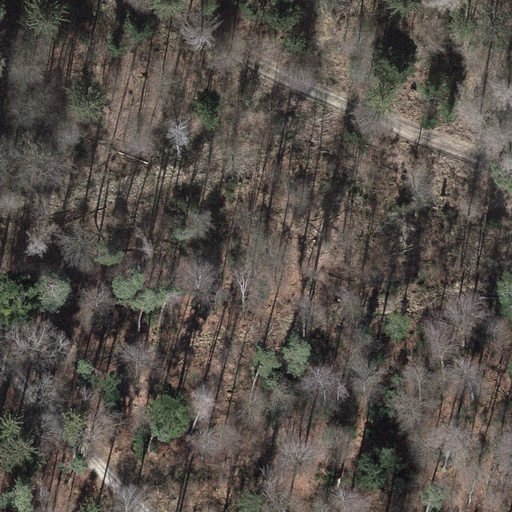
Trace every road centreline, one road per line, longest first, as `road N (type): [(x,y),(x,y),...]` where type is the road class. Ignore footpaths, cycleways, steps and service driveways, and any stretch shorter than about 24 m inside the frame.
road 1 (track): [(511,166),(275,75),(117,0)]
road 2 (track): [(146,511),(0,359)]
